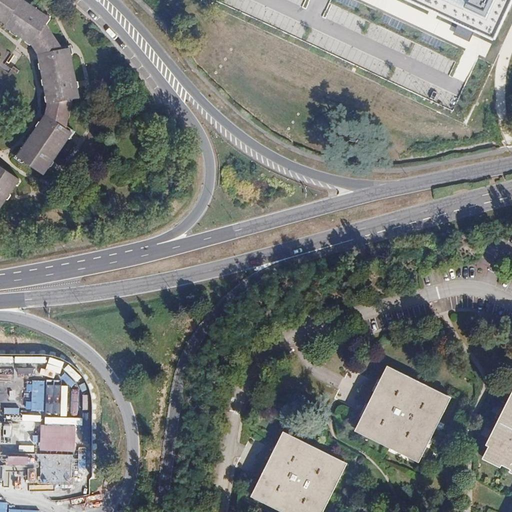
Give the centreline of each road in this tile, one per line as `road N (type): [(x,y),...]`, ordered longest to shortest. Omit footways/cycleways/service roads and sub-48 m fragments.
road 1 (primary): [(379,191),(315,178),(260,153),(216,121),(113,0)]
road 2 (primary): [(89,0),(190,118),(206,150),(200,207),(136,256)]
road 3 (primary): [(152,511),(186,343),(215,305),(302,248)]
road 4 (primary): [(0,302),(147,285),(302,248)]
road 5 (primary): [(0,311),(46,329),(107,373),(133,457),(116,511)]
road 6 (primary): [(379,191),(136,256)]
road 7 (residential): [(511,303),(455,288),(308,329),(288,342)]
road 8 (primary): [(302,248),(511,193)]
road 9 (primary): [(136,256),(0,280)]
road 10 (primary): [(511,164),(379,191)]
road 11 (residential): [(288,342),(263,359),(241,394),(229,447)]
